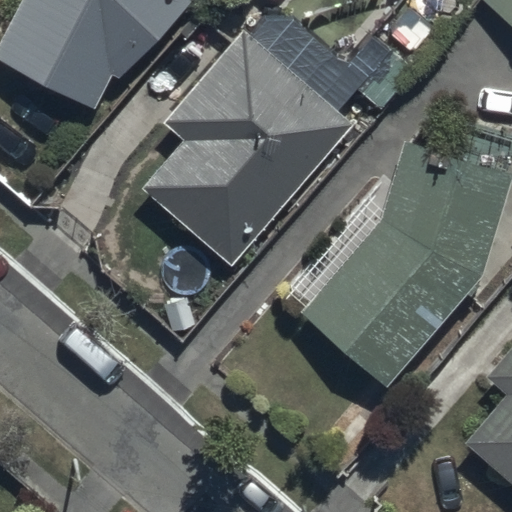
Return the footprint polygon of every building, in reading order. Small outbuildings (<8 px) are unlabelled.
[(16,0),(0,33),(0,54),(93,102),(109,70),(116,74),(186,0),(16,0)] [(511,0),(488,0),(511,19),(511,0)] [(351,118),(240,25),(161,118),(181,134),(141,181),(232,258),(351,118)] [(483,270),(511,169),(511,168),(402,134),(379,216),(301,306),(387,381),(483,270)] [(511,336),(485,366),(507,386),(464,435),(511,476),(511,336)]
